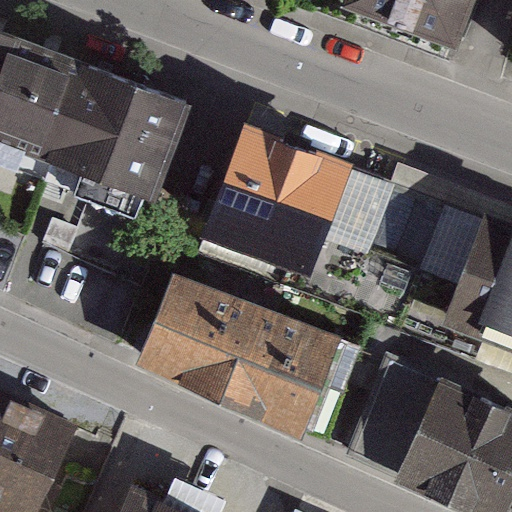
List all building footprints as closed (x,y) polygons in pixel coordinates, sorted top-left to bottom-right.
[(511,0),(361,0),(359,7),(493,55),(511,0)] [(0,138),(96,176),(139,84),(0,28),(0,138)] [(222,122),(139,84),(117,134),(199,172),(222,122)] [(359,176),(242,127),(200,225),(317,275),(359,176)] [(199,172),(117,134),(96,176),(180,215),(199,172)] [(511,217),(444,190),(393,310),(424,324),(435,305),(511,334),(511,217)] [(184,279),(150,356),(303,423),(337,345),(184,279)] [(359,455),(489,511),(511,511),(511,398),(411,354),(424,324),(393,310),(368,366),(394,377),(359,455)] [(30,511),(72,428),(0,393),(0,511),(30,511)] [(198,511),(143,488),(132,511),(239,511),(241,508),(206,493),(198,511)]
